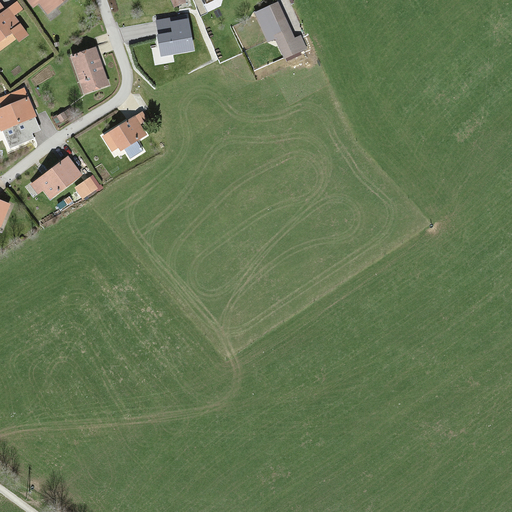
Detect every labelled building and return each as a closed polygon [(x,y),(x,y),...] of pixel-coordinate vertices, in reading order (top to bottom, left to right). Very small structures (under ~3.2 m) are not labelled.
[(71,0),(30,0),(28,3),(34,11),(40,6),(49,17),(71,0)] [(184,0),(177,0),(171,3),(175,13),(188,8),(184,0)] [(278,3),(255,13),(268,41),(275,38),(284,57),(306,48),(300,36),(294,39),(278,3)] [(9,11),(0,17),(0,44),(15,34),(19,40),(26,34),(9,11)] [(169,19),(157,21),(159,35),(158,35),(161,56),(193,50),(188,19),(169,22),(169,19)] [(96,51),(71,59),(83,96),(108,88),(96,51)] [(27,101),(0,111),(0,133),(35,120),(27,101)] [(135,120),(108,136),(119,154),(146,138),(135,120)] [(68,162),(32,186),(43,203),(79,178),(68,162)] [(9,208),(0,204),(0,230),(9,208)]
